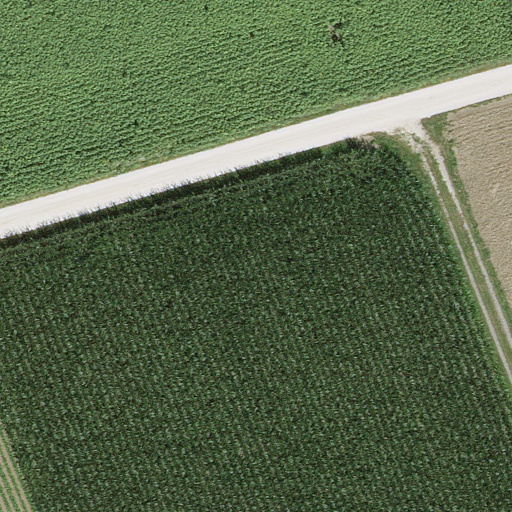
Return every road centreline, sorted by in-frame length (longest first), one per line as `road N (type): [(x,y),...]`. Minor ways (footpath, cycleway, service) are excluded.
road 1 (track): [(0,223),(511,77)]
road 2 (track): [(398,110),(511,388)]
